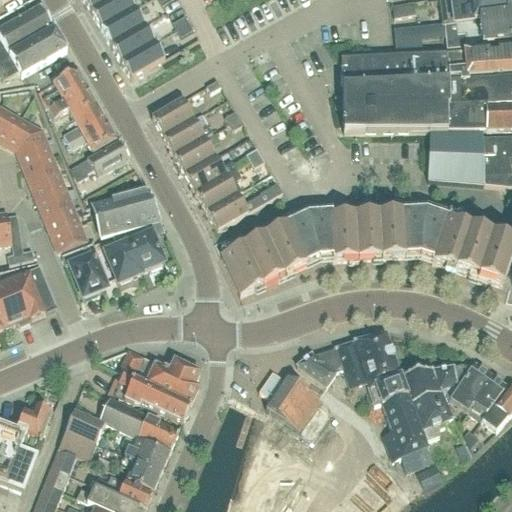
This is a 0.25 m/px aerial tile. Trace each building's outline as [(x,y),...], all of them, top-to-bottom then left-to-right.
[(0,0),(0,8),(14,0),(0,0)] [(79,0),(90,17),(119,0),(79,0)] [(119,0),(90,17),(100,34),(133,15),(124,0),(119,0)] [(170,0),(159,0),(156,2),(160,9),(172,2),(170,0)] [(441,32),(444,32),(511,22),(511,7),(509,0),(478,0),(437,6),(441,32)] [(391,13),(393,25),(414,22),(412,9),(391,13)] [(0,33),(0,80),(2,84),(16,77),(20,83),(66,57),(40,12),(0,33)] [(100,34),(110,51),(143,32),(133,15),(100,34)] [(184,22),(172,29),(176,36),(188,29),(184,22)] [(511,22),(444,32),(446,55),(511,48),(511,22)] [(188,29),(176,36),(180,43),(192,36),(188,29)] [(438,48),(437,30),(388,32),(389,50),(438,48)] [(110,51),(120,68),(153,49),(143,32),(110,51)] [(153,49),(120,68),(130,86),(162,68),(164,67),(153,49)] [(429,139),(429,140),(447,140),(446,112),(485,111),(511,110),(511,83),(465,87),(465,82),(511,79),(511,52),(495,55),(496,62),(488,63),(487,55),(464,58),(464,57),(462,57),(462,62),(446,62),(446,63),(370,64),(341,65),(341,100),(342,129),(341,129),(341,132),(342,132),(342,140),(429,139)] [(45,103),(51,113),(86,93),(76,76),(52,90),(56,97),(45,103)] [(205,92),(209,99),(219,93),(215,86),(205,92)] [(68,118),(72,125),(97,111),(86,93),(51,113),(58,124),(68,118)] [(151,124),(162,143),(192,126),(181,107),(151,124)] [(62,141),(67,150),(106,127),(97,111),(72,125),(76,133),(62,141)] [(511,113),(485,115),(485,111),(446,112),(447,140),(481,140),(481,138),(511,137),(511,113)] [(0,114),(0,149),(4,151),(18,124),(0,114)] [(223,123),(227,131),(237,125),(233,118),(223,123)] [(40,137),(18,124),(4,151),(16,158),(44,147),(40,137)] [(237,125),(227,131),(231,137),(241,131),(237,125)] [(192,126),(162,143),(173,162),(211,140),(205,131),(198,135),(192,126)] [(106,127),(67,150),(70,156),(81,150),(82,151),(85,149),(91,159),(116,144),(106,127)] [(211,140),(173,162),(183,181),(214,163),(208,153),(216,149),(211,140)] [(429,188),(482,192),(483,183),(511,179),(511,143),(481,145),(481,140),(447,140),(429,140),(429,175),(429,188)] [(51,163),(44,147),(16,158),(23,175),(51,163)] [(96,184),(128,166),(118,148),(85,166),(68,175),(75,189),(87,183),(86,180),(92,176),(96,184)] [(244,161),(249,168),(259,162),(255,155),(244,161)] [(259,162),(249,168),(252,174),(262,168),(259,162)] [(58,180),(51,163),(23,175),(30,192),(58,180)] [(214,163),(183,181),(194,199),(235,176),(230,167),(220,173),(214,163)] [(235,176),(194,199),(205,218),(240,197),(235,187),(240,184),(235,176)] [(511,179),(483,183),(482,192),(511,194),(511,179)] [(65,197),(58,180),(30,192),(36,208),(65,197)] [(235,201),(205,218),(216,237),(281,200),(276,190),(259,200),(260,201),(242,211),(235,201)] [(72,213),(65,197),(36,208),(43,225),(72,213)] [(111,241),(133,235),(159,228),(146,197),(91,211),(99,244),(111,241)] [(79,230),(72,213),(43,225),(50,242),(79,230)] [(239,303),(262,292),(283,282),(306,271),(305,269),(317,263),(331,262),(331,268),(356,266),(380,265),(406,263),(406,261),(419,260),(432,264),(430,269),(454,277),(477,285),(501,292),(511,262),(511,258),(511,248),(491,241),(468,234),(447,227),(448,225),(425,217),(402,218),(378,219),(354,221),(331,222),(331,219),(307,221),(286,231),(264,241),(243,251),(220,262),(221,265),(239,303)] [(6,220),(4,221),(6,230),(17,229),(16,221),(6,223),(6,220)] [(4,221),(0,221),(0,252),(4,252),(5,262),(6,262),(10,261),(9,254),(8,246),(7,238),(6,230),(4,221)] [(18,236),(17,229),(6,230),(7,238),(18,236)] [(86,248),(79,230),(50,242),(57,260),(86,248)] [(20,244),(18,236),(7,238),(8,246),(20,244)] [(150,239),(127,249),(140,280),(141,280),(140,278),(150,274),(150,276),(160,272),(160,270),(163,269),(150,239)] [(21,252),(20,244),(8,246),(9,254),(21,252)] [(140,280),(127,249),(104,258),(117,290),(140,280)] [(10,261),(14,260),(22,258),(21,252),(9,254),(10,261)] [(23,258),(25,267),(33,265),(31,256),(23,258)] [(14,260),(16,269),(25,267),(23,258),(22,258),(14,260)] [(14,260),(10,261),(6,262),(8,271),(16,269),(14,260)] [(91,261),(82,265),(68,271),(81,305),(105,295),(91,261)] [(0,337),(1,338),(0,336),(28,325),(28,327),(44,320),(55,315),(38,273),(28,277),(28,276),(0,287),(0,337)] [(335,354),(343,376),(392,363),(385,341),(353,348),(335,354)] [(332,379),(343,376),(335,354),(312,362),(310,360),(295,373),(324,394),(333,381),(332,379)] [(127,357),(117,380),(121,382),(120,382),(132,388),(133,386),(143,364),(127,357)] [(392,363),(343,376),(349,393),(366,387),(369,395),(366,395),(372,413),(380,410),(391,439),(382,443),(391,469),(399,465),(404,479),(429,469),(399,386),(400,382),(399,383),(392,363)] [(144,393),(189,413),(198,395),(193,392),(199,379),(173,367),(169,377),(155,370),(144,393)] [(472,372),(470,372),(459,390),(459,391),(448,408),(466,419),(490,381),(474,369),(472,372)] [(431,375),(400,382),(399,386),(429,469),(431,468),(424,449),(438,443),(435,436),(444,433),(443,429),(452,426),(438,396),(459,390),(470,372),(462,373),(461,372),(452,374),(452,373),(431,377),(431,375)] [(504,391),(490,381),(466,419),(480,427),(504,391)] [(190,413),(189,413),(144,393),(120,382),(111,402),(123,408),(134,413),(139,412),(181,432),(190,413)] [(265,416),(268,418),(299,438),(320,407),(287,385),(265,416)] [(511,418),(511,396),(504,391),(480,427),(495,438),(506,425),(511,419),(511,418)] [(109,407),(99,428),(104,430),(142,449),(168,460),(178,438),(109,407)] [(40,445),(51,417),(34,410),(31,418),(23,415),(15,435),(0,429),(0,491),(22,500),(37,461),(22,456),(28,441),(40,445)] [(73,416),(64,438),(96,451),(104,430),(99,428),(73,416)] [(64,438),(57,457),(72,464),(73,464),(87,470),(94,452),(95,453),(96,451),(64,438)] [(258,448),(254,459),(280,469),(284,458),(258,448)] [(160,478),(168,460),(142,449),(138,458),(127,453),(123,462),(160,478)] [(57,457),(50,475),(65,482),(72,464),(57,457)] [(98,462),(94,470),(105,476),(109,468),(98,462)] [(152,497),(160,478),(123,462),(119,472),(130,477),(126,486),(152,497)] [(435,471),(417,480),(424,495),(442,486),(435,471)] [(50,475),(43,492),(59,499),(65,482),(50,475)] [(117,504),(133,511),(146,511),(150,502),(123,490),(117,504)] [(43,492),(36,508),(43,511),(53,511),(59,499),(43,492)] [(87,511),(133,511),(117,504),(94,494),(90,502),(80,497),(75,506),(87,511)]
